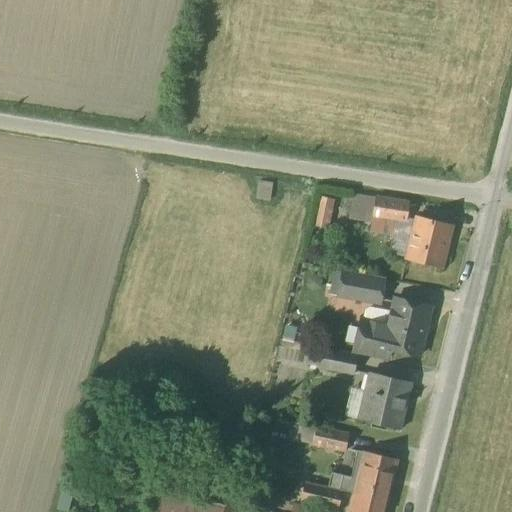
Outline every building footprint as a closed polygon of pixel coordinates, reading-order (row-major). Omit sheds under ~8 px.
[(408,210),(373,204),(369,235),(392,238),(394,225),(405,226),(408,210)] [(450,229),(414,221),(404,265),(440,273),(450,229)] [(382,280),(343,275),(339,301),(378,307),(382,280)] [(431,313),(394,304),(388,327),(360,320),(350,354),(386,364),(389,355),(418,362),(431,313)] [(407,387),(368,379),(359,420),(399,428),(407,387)] [(351,431),(317,424),(313,443),(346,450),(351,431)] [(359,455),(346,511),(383,511),(395,463),(359,455)] [(61,480),(56,507),(67,509),(72,482),(61,480)] [(224,510),(156,495),(152,511),(258,511),(226,505),(224,510)]
